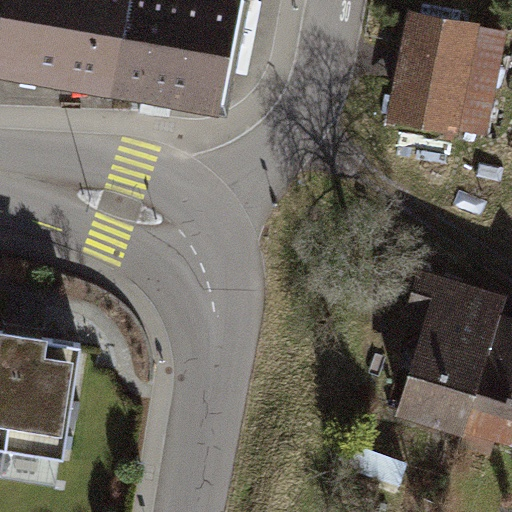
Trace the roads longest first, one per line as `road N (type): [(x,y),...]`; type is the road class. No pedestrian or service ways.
road 1 (residential): [(343,0),(318,105),(195,245)]
road 2 (residential): [(195,245),(217,347),(188,511)]
road 3 (residential): [(0,178),(165,221),(195,245)]
